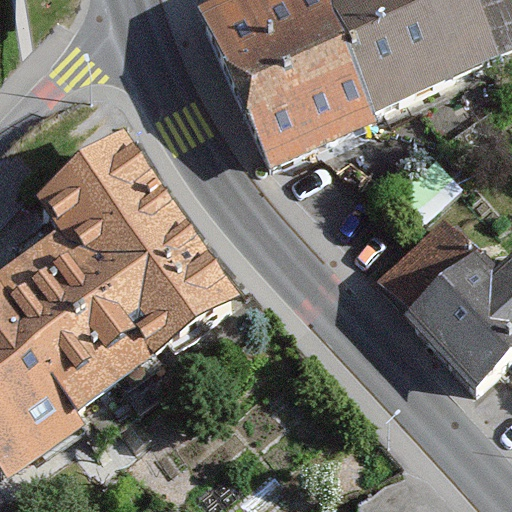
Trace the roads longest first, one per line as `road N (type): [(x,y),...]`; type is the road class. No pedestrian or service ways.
road 1 (secondary): [(138,25),(184,131),(250,234),(511,506)]
road 2 (residential): [(0,143),(138,25)]
